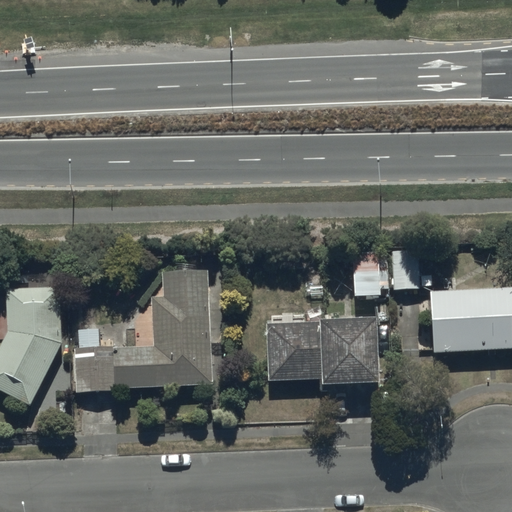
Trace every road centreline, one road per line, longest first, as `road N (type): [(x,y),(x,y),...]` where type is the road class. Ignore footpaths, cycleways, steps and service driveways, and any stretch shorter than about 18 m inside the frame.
road 1 (residential): [(0,490),(441,473),(511,462)]
road 2 (trunk): [(511,156),(0,163)]
road 3 (trunk): [(0,93),(496,74)]
